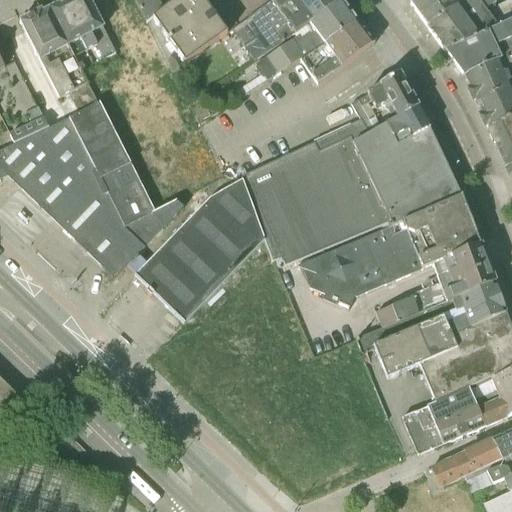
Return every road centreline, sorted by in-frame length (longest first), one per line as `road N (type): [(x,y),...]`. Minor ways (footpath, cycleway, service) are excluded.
road 1 (tertiary): [(220,491),(0,276)]
road 2 (residential): [(511,258),(459,129),(377,0)]
road 3 (tertiary): [(0,320),(196,511)]
